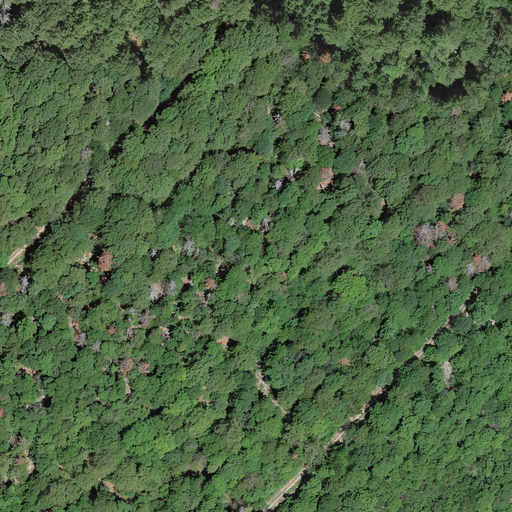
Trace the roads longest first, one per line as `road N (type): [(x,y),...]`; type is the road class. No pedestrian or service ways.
road 1 (track): [(0,269),(183,91),(245,0)]
road 2 (track): [(511,255),(262,511)]
